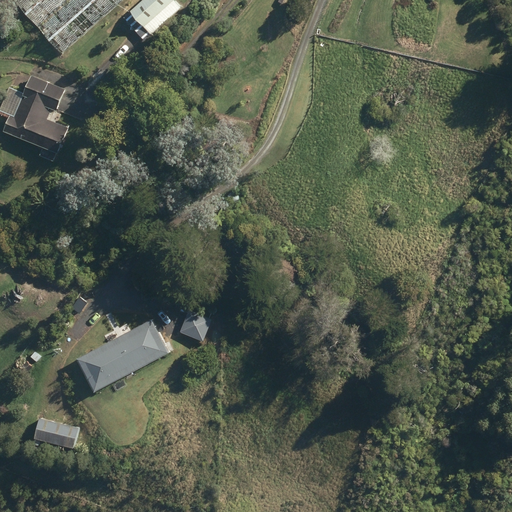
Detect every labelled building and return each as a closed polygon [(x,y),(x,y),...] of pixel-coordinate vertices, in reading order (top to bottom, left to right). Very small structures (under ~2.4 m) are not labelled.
[(16,0),(15,1),(60,53),(121,0),(16,0)] [(150,35),(180,8),(173,0),(142,0),(129,12),(150,35)] [(3,131),(56,153),(67,127),(47,120),(51,109),(56,111),(65,89),(31,75),(14,118),(9,116),(3,131)] [(181,332),(203,341),(212,320),(189,311),(181,332)] [(76,360),(93,392),(168,353),(152,321),(76,360)] [(34,438),(74,449),(79,429),(39,418),(34,438)]
